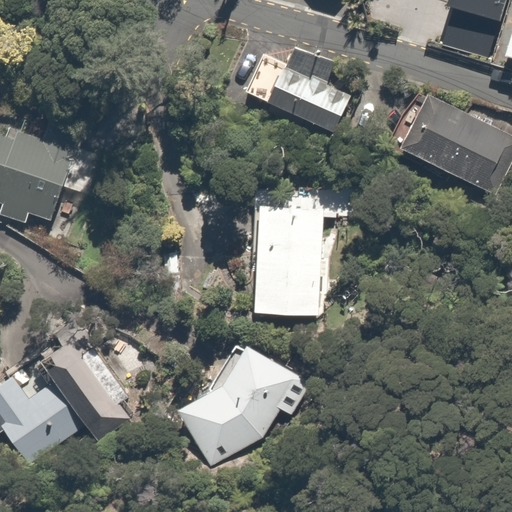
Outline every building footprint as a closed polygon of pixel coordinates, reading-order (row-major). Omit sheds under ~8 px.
[(436,0),(390,0),(423,21),(436,0)] [(263,40),(258,52),(241,87),(341,136),(363,89),(263,40)] [(98,111),(0,82),(0,209),(57,229),(98,111)] [(511,126),(428,85),(398,145),(500,195),(511,169),(511,126)] [(331,201),(263,197),(258,311),(325,314),(331,201)] [(141,415),(79,323),(0,376),(0,429),(28,471),(90,430),(99,443),(141,415)] [(295,373),(246,344),(225,381),(180,406),(204,462),(256,439),(295,373)]
